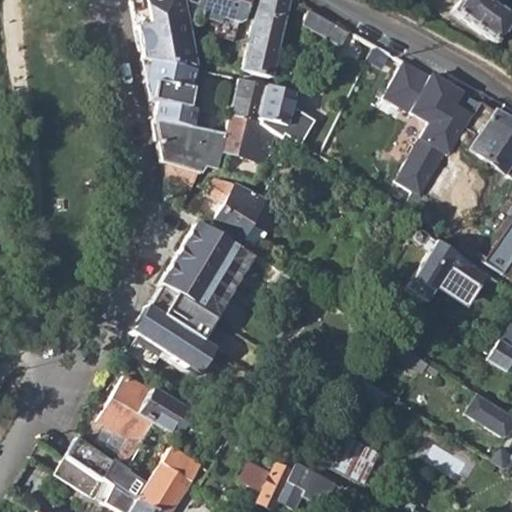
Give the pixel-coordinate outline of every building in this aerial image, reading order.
[(189,0),(138,0),(130,2),(132,16),(140,57),(155,60),(179,65),(181,60),(193,63),(194,24),(196,14),(199,3),(189,0)] [(196,14),(225,23),(227,19),(239,22),(245,17),(250,0),(199,0),(199,3),(196,14)] [(260,0),(249,41),(277,49),(288,0),(260,0)] [(456,0),(448,11),(492,43),(510,19),(496,9),(502,0),(456,0)] [(305,24),(325,36),(334,22),(313,10),(305,24)] [(325,36),(331,39),(339,25),(334,22),(325,36)] [(331,39),(343,45),(350,31),(339,25),(331,39)] [(343,45),(373,63),(381,49),(350,31),(343,45)] [(243,69),(270,77),(277,49),(249,41),(243,69)] [(151,118),(190,127),(194,106),(186,104),(194,68),(179,65),(155,60),(147,98),(155,100),(151,118)] [(196,107),(205,71),(194,68),(186,104),(194,106),(190,127),(198,128),(203,108),(196,107)] [(231,114),(259,123),(268,87),(240,80),(231,114)] [(284,137),(291,141),(294,130),(286,126),(293,93),(268,87),(259,123),(259,125),(275,136),(280,139),(284,137)] [(450,117),(465,125),(477,103),(463,95),(450,117)] [(511,226),(486,265),(503,276),(511,262),(511,126),(492,113),(468,151),(511,180),(511,226)] [(226,134),(222,147),(250,157),(259,125),(259,123),(231,114),(226,134)] [(195,171),(198,172),(205,164),(217,168),(222,147),(226,134),(198,128),(190,127),(151,118),(158,160),(164,162),(195,171)] [(275,136),(259,125),(250,157),(266,163),(275,136)] [(227,172),(236,175),(240,164),(230,161),(227,172)] [(195,171),(164,162),(166,180),(189,187),(195,171)] [(402,212),(411,217),(420,203),(437,174),(427,169),(402,212)] [(212,223),(238,238),(260,199),(232,184),(213,179),(209,187),(226,197),(212,223)] [(411,217),(433,231),(442,217),(420,203),(411,217)] [(157,287),(196,309),(233,245),(207,230),(195,222),(157,287)] [(212,223),(207,230),(233,245),(238,238),(212,223)] [(408,241),(418,247),(423,246),(427,238),(415,230),(408,241)] [(402,291),(420,304),(433,284),(451,295),(453,291),(468,301),(485,274),(434,242),(402,291)] [(133,324),(173,347),(192,314),(166,299),(151,322),(138,316),(133,324)] [(498,340),(490,353),(486,360),(505,372),(511,359),(511,342),(510,346),(498,340)] [(479,356),(486,360),(490,353),(484,349),(479,356)] [(335,382),(349,391),(354,381),(341,372),(335,382)] [(94,420),(140,445),(151,425),(134,415),(149,391),(120,376),(94,420)] [(175,439),(184,423),(190,413),(149,391),(134,415),(151,425),(175,439)] [(511,416),(476,394),(464,415),(502,438),(507,436),(511,429),(511,456),(501,450),(496,451),(490,460),(501,467),(508,466),(510,462),(511,463),(511,416)] [(213,424),(190,413),(184,423),(194,429),(186,446),(196,452),(213,424)] [(85,438),(127,466),(133,456),(109,436),(90,430),(85,438)] [(343,434),(327,467),(362,484),(378,451),(343,434)] [(115,488),(153,511),(169,511),(197,469),(167,449),(146,484),(72,436),(62,455),(100,479),(112,487),(115,488)] [(62,455),(51,474),(90,497),(100,479),(62,455)] [(270,506),(288,511),(291,509),(297,511),(312,511),(315,508),(321,511),(327,500),(333,488),(277,458),(268,475),(246,463),(236,481),(256,492),(252,500),(270,506)] [(153,511),(115,488),(112,487),(102,504),(117,511),(153,511)] [(332,503),(338,491),(333,488),(327,500),(332,503)] [(235,511),(236,511),(266,511),(270,506),(252,500),(243,497),(235,511)]
